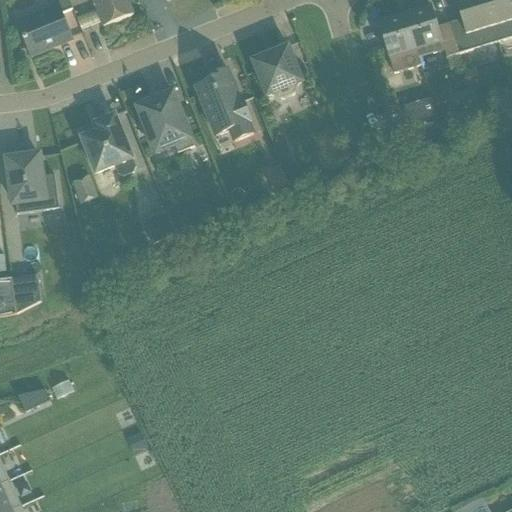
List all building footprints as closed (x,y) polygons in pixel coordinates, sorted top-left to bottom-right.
[(90,0),(100,25),(133,12),(128,0),(90,0)] [(491,29),(482,0),(453,0),(451,1),(461,38),(491,29)] [(511,0),(482,0),(491,29),(511,23),(511,0)] [(28,58),(71,39),(56,3),(13,21),(28,58)] [(412,51),(438,43),(426,6),(400,15),(412,51)] [(412,51),(400,15),(374,23),(385,60),(412,51)] [(264,100),(301,85),(284,45),(247,60),(264,100)] [(218,148),(254,134),(227,69),(191,84),(218,148)] [(155,161),(193,144),(170,90),(132,106),(155,161)] [(91,176),(130,161),(112,113),(73,128),(91,176)] [(9,207),(44,202),(37,153),(3,158),(9,207)] [(285,188),(301,183),(296,169),(280,174),(285,188)] [(181,211),(158,221),(172,253),(195,243),(181,211)] [(0,315),(1,322),(58,312),(53,278),(0,286),(0,315)] [(0,487),(10,483),(0,461),(0,487)] [(0,511),(14,511),(21,509),(10,483),(0,487),(0,511)] [(505,511),(499,500),(476,511),(505,511)]
